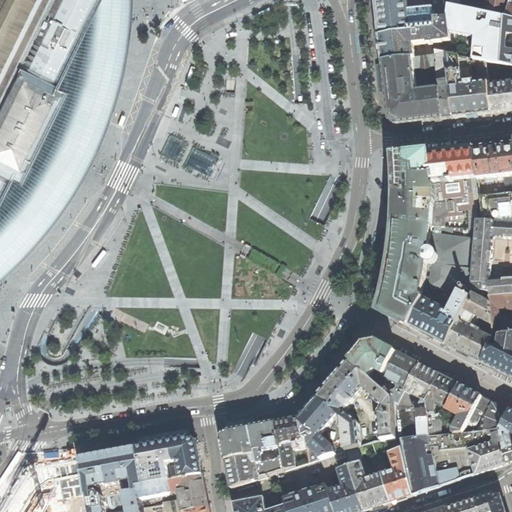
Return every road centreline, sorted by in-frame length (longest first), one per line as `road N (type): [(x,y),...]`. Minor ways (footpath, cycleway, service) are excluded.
road 1 (secondary): [(38,434),(253,396),(306,325),(352,234),(363,144)]
road 2 (residential): [(511,126),(363,144)]
road 3 (secondary): [(363,144),(348,16)]
